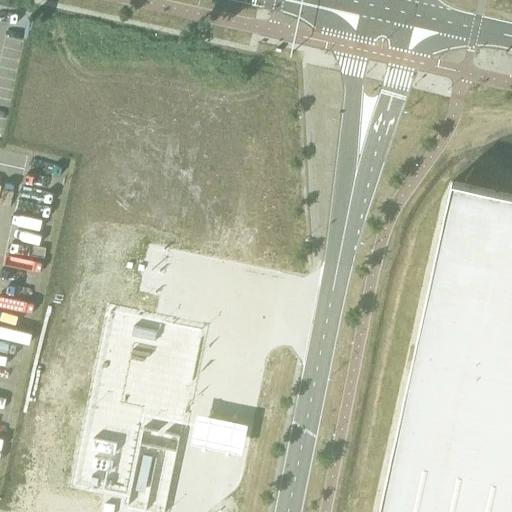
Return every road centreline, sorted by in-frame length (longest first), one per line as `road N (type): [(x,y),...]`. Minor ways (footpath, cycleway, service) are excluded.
road 1 (unclassified): [(289,511),(390,10)]
road 2 (primary): [(390,10),(511,36)]
